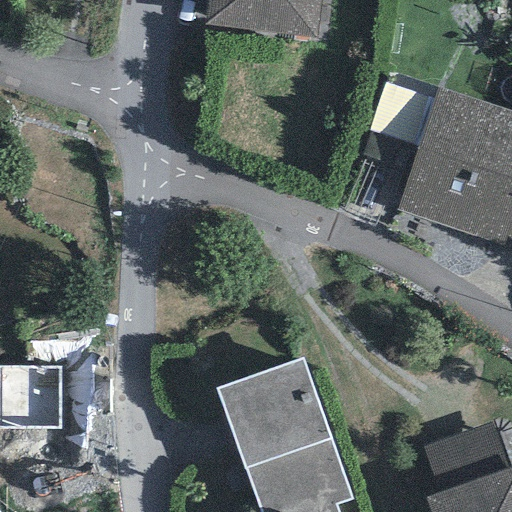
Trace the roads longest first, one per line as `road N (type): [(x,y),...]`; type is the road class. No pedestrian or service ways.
road 1 (residential): [(142,511),(133,372),(140,106)]
road 2 (residential): [(140,106),(0,57)]
